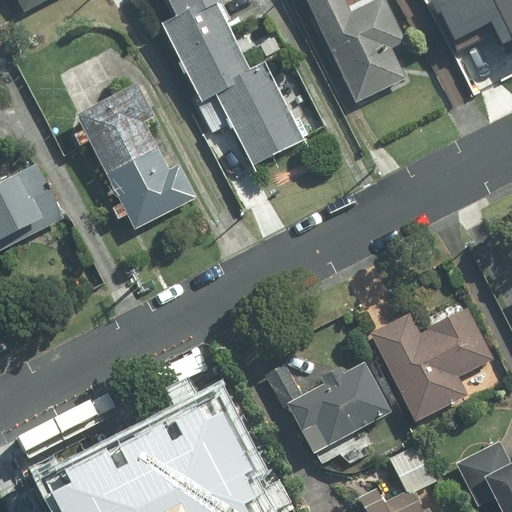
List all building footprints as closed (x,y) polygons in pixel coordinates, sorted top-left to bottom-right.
[(22,0),(29,12),(49,0),(22,0)] [(207,101),(222,94),(256,164),(307,140),(269,62),(254,68),(223,3),(228,0),(175,0),(183,17),(169,24),(207,101)] [(350,0),(313,0),(362,100),(410,79),(395,48),(408,42),(387,0),(374,0),(355,10),(350,0)] [(511,0),(430,0),(451,41),(489,22),(501,45),(511,40),(511,0)] [(183,165),(174,170),(149,123),(159,117),(142,84),(82,115),(140,228),(200,197),(183,165)] [(41,162),(0,183),(0,252),(69,216),(41,162)] [(433,303),(375,331),(419,422),(473,396),(463,376),(496,360),(471,307),(442,321),(433,303)] [(370,364),(294,402),(319,452),(395,413),(370,364)] [(282,511),(219,383),(39,470),(59,511),(282,511)] [(511,511),(511,458),(503,440),(458,463),(481,506),(501,496),(509,511),(511,511)] [(371,511),(431,511),(423,495),(413,499),(408,489),(387,500),(380,486),(363,495),(371,511)]
